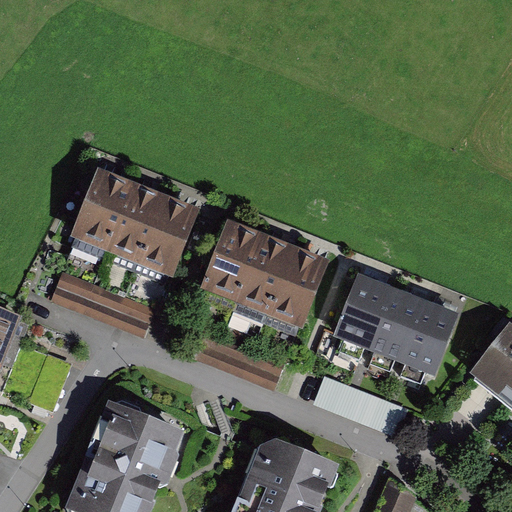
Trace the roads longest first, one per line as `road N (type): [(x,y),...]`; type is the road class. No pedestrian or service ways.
road 1 (residential): [(490,511),(380,440),(114,335)]
road 2 (residential): [(114,335),(4,511)]
